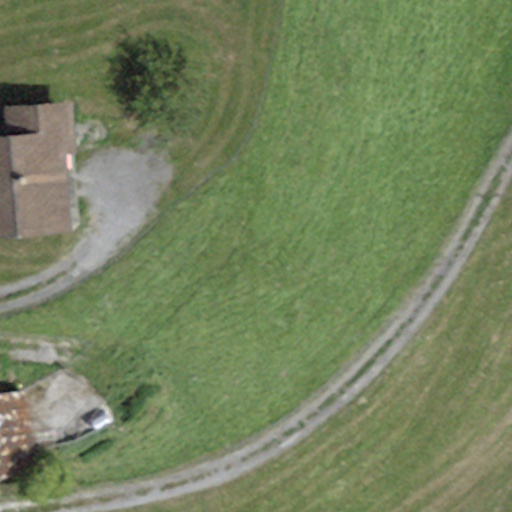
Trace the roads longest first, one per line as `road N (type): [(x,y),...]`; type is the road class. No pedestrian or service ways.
road 1 (track): [(511,165),(448,264),(355,380),(284,437),(176,493),(21,511)]
road 2 (track): [(0,301),(62,280),(109,242),(143,183)]
